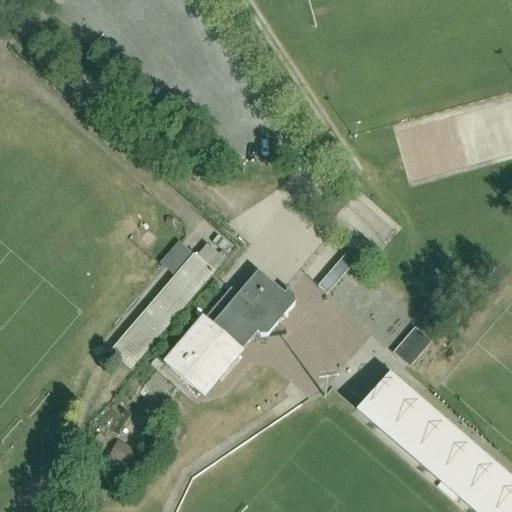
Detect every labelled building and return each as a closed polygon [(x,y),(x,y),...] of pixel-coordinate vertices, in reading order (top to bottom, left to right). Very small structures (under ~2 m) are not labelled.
[(177,281),(111,358),(133,376),(217,275),(198,260),(181,247),(162,269),(177,281)] [(200,320),(159,366),(200,402),(256,338),(263,344),(298,305),(286,295),(282,299),(254,275),(208,328),(200,320)] [(414,330),(392,354),(409,369),(431,344),(414,330)] [(511,511),(511,481),(390,377),(358,415),(471,511),(511,511)] [(115,446),(108,461),(127,469),(133,454),(115,446)]
